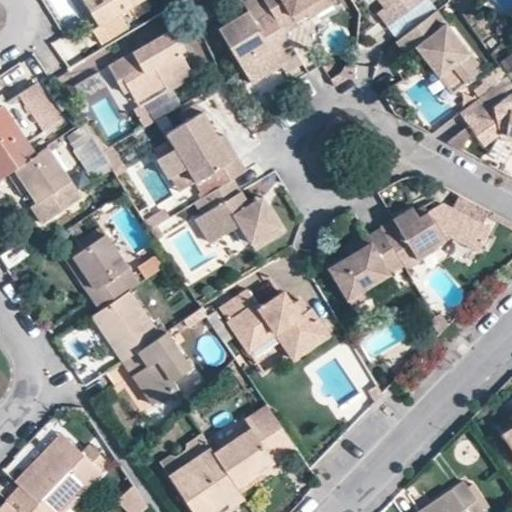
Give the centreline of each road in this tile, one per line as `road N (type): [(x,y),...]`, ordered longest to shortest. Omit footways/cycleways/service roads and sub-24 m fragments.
road 1 (residential): [(333,511),(511,325)]
road 2 (residential): [(405,153),(367,107),(346,103),(290,133),(279,157),(303,196),(328,200)]
road 3 (residential): [(0,303),(26,341),(33,379),(22,412),(0,434)]
